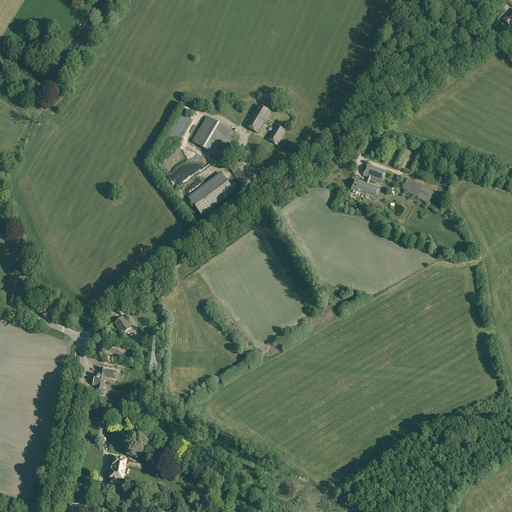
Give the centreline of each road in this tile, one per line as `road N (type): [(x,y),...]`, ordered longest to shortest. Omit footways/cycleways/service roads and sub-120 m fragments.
road 1 (unclassified): [(79,340),(350,137),(411,0)]
road 2 (track): [(350,137),(496,32)]
road 3 (tertiary): [(52,511),(82,361),(79,340)]
